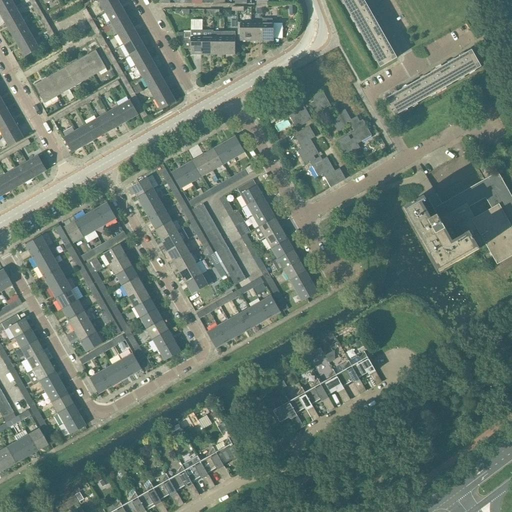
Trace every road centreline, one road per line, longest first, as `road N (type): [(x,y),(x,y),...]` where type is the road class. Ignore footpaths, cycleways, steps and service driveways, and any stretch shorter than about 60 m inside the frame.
road 1 (residential): [(0,243),(91,408),(106,411),(197,361),(203,344),(102,165)]
road 2 (residential): [(189,511),(246,478),(276,479),(295,464),(303,440),(401,367)]
road 3 (residential): [(0,56),(71,183)]
road 4 (residential): [(302,217),(234,91)]
road 5 (residential): [(310,0),(309,45),(234,91)]
road 6 (residential): [(407,157),(369,90),(414,65)]
road 7 (residential): [(200,109),(139,0)]
road 8 (residential): [(302,217),(407,157)]
